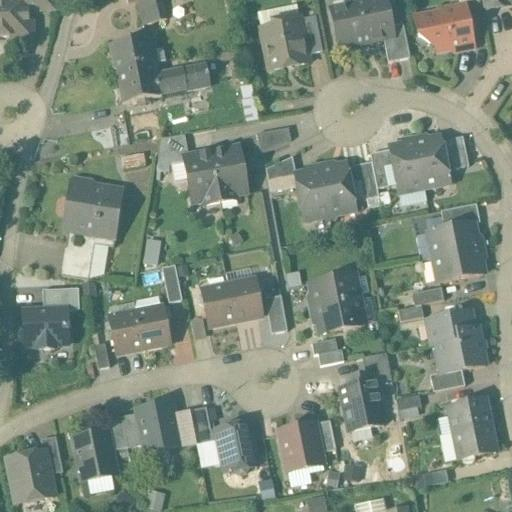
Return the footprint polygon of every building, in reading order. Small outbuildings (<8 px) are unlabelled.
[(12,1),(0,1),(0,40),(29,38),(27,11),(27,0),(12,1)] [(49,0),(12,0),(12,1),(27,0),(27,11),(50,9),(49,0)] [(155,0),(145,3),(137,5),(143,27),(167,21),(161,0),(155,0)] [(482,0),(485,14),(509,9),(506,0),(482,0)] [(385,1),(330,12),(338,52),(383,42),(393,40),(391,30),(385,1)] [(464,11),(414,21),(418,38),(437,51),(437,55),(472,48),(464,11)] [(280,27),(260,31),(269,74),(308,66),(306,57),(299,22),(299,19),(279,23),(280,27)] [(315,19),(299,22),(306,57),(322,54),(315,19)] [(393,40),(383,42),(388,66),(409,61),(402,28),(391,30),(393,40)] [(151,41),(111,49),(116,74),(156,65),(165,63),(163,56),(154,58),(151,41)] [(156,65),(116,74),(123,106),(159,99),(155,78),(153,67),(156,66),(156,65)] [(198,68),(189,70),(192,80),(201,78),(198,68)] [(182,72),(155,78),(159,99),(161,98),(161,97),(186,92),(182,72)] [(229,92),(208,95),(210,108),(231,105),(229,92)] [(288,131),(256,137),(260,157),(290,144),(288,131)] [(184,137),(161,141),(156,168),(157,169),(184,164),(183,160),(188,159),(184,137)] [(461,139),(449,142),(453,162),(465,159),(461,139)] [(440,140),(414,146),(423,191),(449,186),(444,160),(441,144),(440,140)] [(448,143),(441,144),(444,160),(452,158),(448,143)] [(414,146),(389,151),(389,153),(380,155),(383,170),(384,170),(392,168),(396,188),(398,196),(423,191),(414,146)] [(238,150),(211,155),(220,206),(236,203),(236,199),(247,197),(238,150)] [(188,159),(183,160),(184,164),(192,207),(203,205),(204,209),(220,206),(211,155),(188,159)] [(380,155),(370,157),(371,165),(377,192),(388,190),(384,170),(383,170),(380,155)] [(292,160),(265,172),(268,184),(295,178),(292,160)] [(371,165),(357,168),(360,184),(364,203),(378,200),(377,192),(371,165)] [(346,168),(320,173),(329,218),(355,213),(349,186),(360,184),(357,168),(346,171),(346,168)] [(392,168),(384,170),(388,190),(396,188),(392,168)] [(295,178),(268,184),(270,195),(297,190),(303,224),(329,218),(320,173),(295,178)] [(123,191),(95,187),(91,183),(75,180),(71,183),(63,231),(66,235),(73,236),(79,233),(85,234),(96,247),(113,250),(123,191)] [(476,207),(440,214),(444,231),(473,226),(473,227),(479,225),(476,207)] [(444,231),(428,235),(433,260),(478,251),(473,227),(473,226),(444,231)] [(478,251),(433,260),(438,286),(483,277),(478,251)] [(92,256),(69,253),(66,255),(63,278),(88,282),(92,256)] [(174,268),(161,271),(168,306),(182,304),(174,268)] [(354,277),(309,286),(314,312),(359,303),(354,277)] [(254,283),(228,288),(235,325),(261,319),(257,297),(260,296),(261,294),(260,288),(258,286),(255,287),(254,283)] [(228,288),(201,293),(202,298),(199,298),(198,300),(199,307),(201,308),(204,308),(209,330),(235,325),(228,288)] [(441,290),(411,296),(414,309),(421,308),(444,303),(441,290)] [(280,298),(265,301),(271,337),(287,334),(280,298)] [(158,300),(133,305),(133,306),(135,315),(143,352),(169,347),(165,326),(168,325),(170,322),(169,314),(166,312),(162,313),(162,310),(160,310),(158,300)] [(359,303),(314,312),(319,337),(364,328),(359,303)] [(133,306),(111,311),(113,320),(109,321),(109,324),(106,324),(104,327),(106,335),(108,337),(112,337),(116,358),(143,352),(135,315),(133,306)] [(75,307),(24,308),(25,347),(76,346),(75,307)] [(414,309),(397,313),(400,324),(423,320),(421,308),(414,309)] [(470,314),(426,323),(432,349),(436,348),(435,347),(454,343),(463,349),(469,340),(470,340),(474,334),(470,314)] [(202,321),(190,323),(194,343),(206,341),(202,321)] [(469,340),(463,349),(454,343),(435,347),(436,348),(441,376),(442,377),(461,373),(485,368),(480,344),(477,344),(470,340),(469,340)] [(173,344),(175,363),(194,362),(193,342),(173,344)] [(335,342),(311,347),(314,358),(317,358),(337,353),(335,342)] [(105,347),(93,349),(98,372),(109,370),(105,347)] [(337,353),(317,358),(320,369),(343,364),(341,353),(337,353)] [(385,356),(362,361),(365,378),(373,377),(375,384),(375,385),(391,382),(385,356)] [(441,376),(430,378),(433,395),(464,389),(461,373),(442,377),(441,376)] [(365,378),(354,381),(355,388),(340,392),(348,435),(384,427),(375,385),(375,384),(373,377),(365,378)] [(418,398),(395,403),(397,414),(415,411),(421,410),(418,398)] [(485,402),(462,407),(462,404),(459,402),(453,404),(451,406),(452,409),(448,410),(453,436),(490,428),(485,402)] [(171,406),(136,413),(137,417),(143,448),(144,456),(180,449),(171,406)] [(206,410),(189,414),(196,449),(218,445),(215,433),(210,434),(206,410)] [(415,411),(398,414),(399,422),(417,418),(415,411)] [(137,417),(121,420),(127,451),(143,448),(137,417)] [(121,420),(104,423),(107,435),(108,435),(111,454),(127,451),(121,420)] [(297,430),(279,434),(287,475),(322,468),(320,456),(314,427),(313,427),(308,424),(300,426),(297,430)] [(329,424),(314,427),(320,456),(335,453),(329,424)] [(249,426),(215,433),(218,445),(224,476),(233,474),(239,478),(245,477),(249,471),(257,469),(249,426)] [(490,428),(453,436),(458,462),(463,461),(463,464),(465,466),(472,464),(473,462),(473,459),(495,455),(490,428)] [(107,435),(72,442),(81,485),(116,478),(111,454),(108,435),(107,435)] [(55,440),(40,443),(43,455),(44,454),(49,478),(62,475),(55,440)] [(43,455),(7,462),(15,500),(16,507),(23,506),(53,500),(49,478),(44,454),(43,455)] [(446,472),(422,478),(425,489),(448,484),(446,472)] [(160,511),(163,499),(148,496),(145,510),(151,511),(160,511)] [(326,511),(324,500),(308,502),(309,511),(326,511)] [(405,511),(405,510),(396,511),(384,511),(383,502),(382,503),(383,503),(355,509),(354,509),(354,511),(405,511)]
